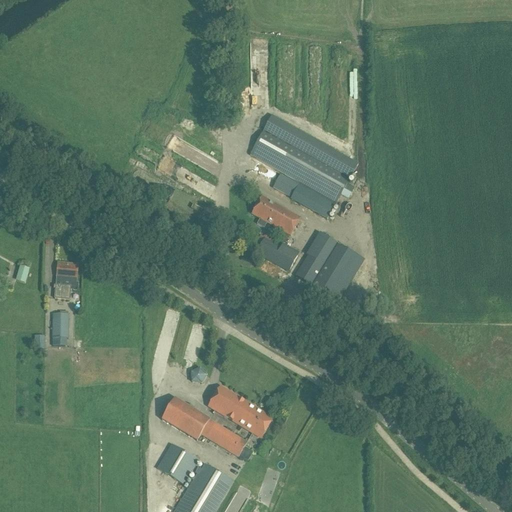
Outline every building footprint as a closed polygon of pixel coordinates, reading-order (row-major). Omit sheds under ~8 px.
[(274,108),(290,108),(291,58),(275,58),(274,108)] [(160,107),(157,115),(163,117),(165,109),(160,107)] [(358,165),(272,117),(250,157),(300,185),(291,201),(327,221),(335,207),(334,207),(334,206),(328,203),(328,201),(335,205),(341,196),(348,200),(354,189),(346,185),(358,165)] [(301,219),(262,198),(251,216),(260,220),(257,225),(264,229),(267,224),(291,237),(301,219)] [(327,239),(320,235),(295,278),(333,300),(358,258),(336,246),(337,245),(327,239)] [(257,255),(289,273),(299,255),(266,239),(257,255)] [(78,267),(58,265),(55,300),(70,301),(70,291),(78,292),(79,284),(77,284),(78,267)] [(25,276),(27,270),(19,268),(17,274),(25,276)] [(490,310),(489,331),(500,331),(501,311),(490,310)] [(69,315),(53,315),(53,356),(69,355),(69,340),(69,315)] [(187,384),(198,388),(203,372),(193,369),(187,384)] [(273,420),(221,389),(208,409),(260,441),(273,420)] [(266,390),(261,396),(267,401),(272,395),(266,390)] [(511,394),(498,390),(487,425),(511,433),(511,394)] [(175,400),(162,422),(197,442),(201,436),(239,458),(248,444),(210,421),(175,400)] [(184,487),(198,462),(172,446),(157,471),(184,487)] [(205,466),(177,511),(216,511),(234,483),(205,466)] [(166,496),(176,499),(177,493),(168,490),(166,496)] [(236,490),(224,511),(233,511),(243,493),(236,490)]
